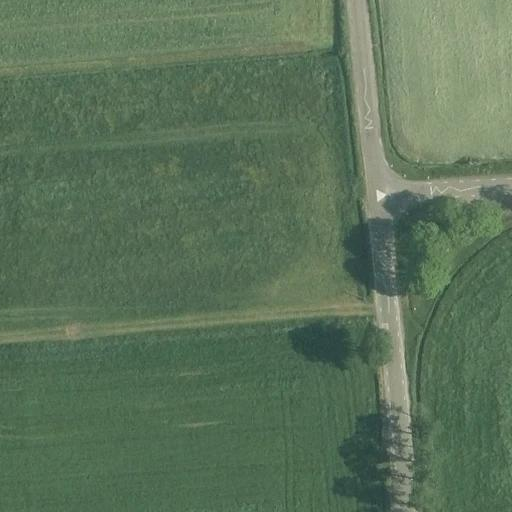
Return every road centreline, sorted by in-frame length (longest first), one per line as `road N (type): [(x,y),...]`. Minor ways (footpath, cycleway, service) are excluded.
road 1 (unclassified): [(401,511),(374,190)]
road 2 (unclassified): [(374,190),(357,0)]
road 3 (unclassified): [(374,190),(511,184)]
